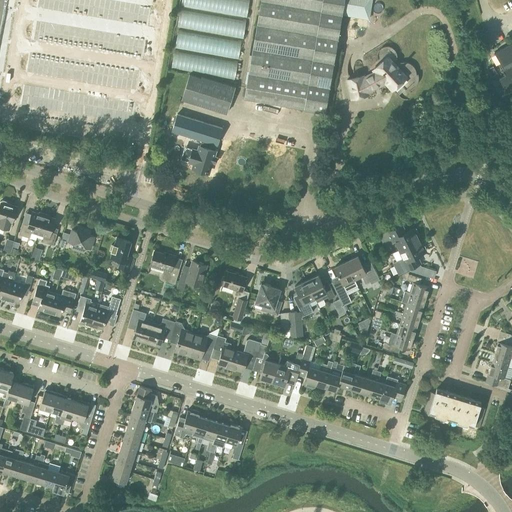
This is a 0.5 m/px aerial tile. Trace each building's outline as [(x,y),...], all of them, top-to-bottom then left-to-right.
[(182,0),(182,5),(247,17),(250,1),(245,0),(182,0)] [(261,0),(245,98),(325,112),(342,15),(369,20),(372,0),(261,0)] [(181,9),(178,27),(244,39),(247,20),(181,9)] [(175,47),(238,59),(241,42),(178,31),(175,47)] [(508,93),(511,90),(511,43),(495,53),(505,70),(507,75),(500,79),(508,93)] [(234,80),(237,63),(175,52),(172,68),(234,80)] [(363,75),(348,79),(352,99),(368,95),(367,92),(385,82),(393,90),(406,77),(400,70),(401,69),(399,68),(387,56),(373,70),(375,72),(364,78),(363,75)] [(491,77),(497,74),(492,66),(487,70),(491,77)] [(228,111),(235,85),(201,76),(194,102),(228,111)] [(172,131),(173,131),(206,141),(214,143),(217,145),(222,128),(177,114),(172,131)] [(230,125),(247,130),(251,118),(246,116),(244,124),(232,120),(230,125)] [(212,163),(214,155),(216,150),(212,149),(214,143),(206,141),(204,146),(200,145),(198,151),(192,149),(189,161),(195,163),(193,168),(208,173),(212,163)] [(12,223),(17,206),(8,204),(7,202),(3,200),(0,201),(0,202),(0,207),(0,208),(0,226),(10,229),(11,223),(12,223)] [(23,223),(19,234),(30,238),(36,240),(38,234),(44,214),(39,212),(38,213),(33,211),(28,225),(23,223)] [(44,214),(38,234),(44,236),(43,242),(53,245),(57,233),(51,232),(56,218),(50,216),(50,215),(44,214)] [(90,234),(91,229),(79,225),(77,231),(72,229),(68,242),(73,243),(72,248),(84,252),(86,247),(91,249),(95,236),(90,234)] [(400,250),(419,240),(416,235),(417,233),(415,229),(414,229),(400,235),(397,228),(380,235),(386,246),(395,242),(400,250)] [(117,237),(115,245),(113,244),(110,252),(112,252),(111,257),(121,260),(119,267),(129,271),(133,257),(125,255),(130,241),(117,237)] [(10,248),(12,240),(4,238),(0,252),(0,258),(9,261),(12,248),(10,248)] [(419,240),(400,250),(404,258),(394,263),(399,274),(415,266),(412,259),(425,252),(426,250),(424,247),(422,246),(419,240)] [(155,250),(150,266),(164,270),(161,279),(175,284),(180,269),(172,266),(176,255),(168,253),(168,254),(155,250)] [(346,261),(355,279),(361,275),(366,284),(370,282),(371,284),(380,280),(372,265),(364,268),(358,256),(346,261)] [(186,282),(201,286),(207,265),(193,261),(188,277),(181,275),(177,288),(184,290),(186,282)] [(341,280),(333,284),(340,299),(344,306),(352,302),(348,295),(347,292),(352,289),(358,286),(355,279),(346,261),(335,267),(341,280)] [(8,273),(4,272),(4,270),(0,268),(0,297),(7,300),(13,280),(16,273),(8,271),(8,273)] [(241,296),(247,277),(226,271),(222,285),(237,289),(235,294),(241,296)] [(429,287),(420,284),(421,278),(408,274),(406,280),(413,282),(410,292),(426,298),(429,287)] [(13,280),(7,300),(19,303),(23,290),(29,292),(33,277),(27,275),(25,284),(13,280)] [(81,285),(87,287),(90,277),(84,275),(81,285)] [(319,275),(307,280),(315,298),(317,302),(324,299),(323,297),(327,294),(330,299),(335,296),(329,284),(324,286),(319,275)] [(49,313),(55,293),(48,291),(50,286),(46,284),(47,281),(40,279),(35,294),(42,296),(38,309),(49,313)] [(308,301),(315,298),(307,280),(295,286),(301,298),(295,300),(300,311),(301,313),(303,316),(313,311),(308,301)] [(271,286),(271,285),(264,283),(264,284),(262,283),(256,302),(266,305),(264,310),(278,314),(280,305),(276,304),(280,289),(271,286)] [(49,313),(61,316),(63,308),(65,308),(65,310),(71,312),(76,294),(63,290),(61,295),(55,293),(49,313)] [(426,298),(410,292),(404,291),(401,301),(407,303),(423,308),(426,298)] [(91,326),(97,306),(90,304),(92,299),(81,295),(77,307),(84,309),(80,322),(91,326)] [(97,306),(91,326),(103,329),(107,317),(111,318),(112,314),(116,315),(121,299),(112,296),(108,310),(97,306)] [(233,317),(241,320),(247,300),(239,298),(233,317)] [(420,318),(423,308),(407,303),(403,313),(420,318)] [(381,305),(380,310),(394,315),(396,310),(381,305)] [(133,339),(146,343),(152,322),(146,320),(145,318),(147,313),(133,309),(129,322),(138,325),(133,339)] [(291,337),(303,336),(301,313),(300,311),(289,312),(291,337)] [(282,331),(290,331),(288,312),(280,313),(282,331)] [(416,329),(420,318),(403,313),(400,323),(416,329)] [(383,318),(380,318),(375,316),(374,316),(372,326),(380,328),(383,318)] [(160,347),(164,333),(171,336),(176,322),(163,318),(162,323),(159,325),(152,322),(146,343),(160,347)] [(189,354),(195,334),(182,330),(183,325),(182,322),(176,321),(176,322),(171,336),(177,338),(178,341),(175,351),(180,353),(182,352),(189,354)] [(413,339),(416,329),(400,323),(397,334),(413,339)] [(339,342),(341,335),(339,334),(340,330),(334,329),(333,332),(330,332),(328,339),(339,342)] [(384,341),(382,348),(399,353),(400,347),(410,350),(413,339),(397,334),(392,332),(388,343),(384,341)] [(206,337),(195,334),(189,354),(195,356),(196,358),(201,359),(204,350),(212,353),(217,336),(210,334),(206,337)] [(498,341),(495,352),(511,357),(511,353),(511,334),(510,334),(507,344),(498,341)] [(230,368),(236,350),(228,347),(229,343),(225,341),(226,338),(218,335),(214,348),(222,351),(218,363),(225,366),(225,367),(230,368)] [(261,342),(249,339),(244,353),(236,350),(230,368),(236,370),(236,369),(243,371),(247,359),(256,361),(257,357),(261,342)] [(352,342),(349,350),(360,354),(362,345),(352,342)] [(267,345),(261,344),(257,357),(266,359),(260,378),(272,381),(278,363),(270,360),(270,358),(267,354),(265,353),(267,345)] [(313,346),(307,344),(303,356),(302,359),(295,383),(296,380),(298,373),(306,375),(303,383),(308,384),(307,386),(313,388),(314,386),(315,386),(320,369),(321,364),(309,360),(313,346)] [(511,357),(495,352),(492,362),(508,367),(511,357)] [(278,363),(272,381),(285,385),(286,382),(294,385),(295,383),(302,359),(303,356),(297,355),(295,362),(286,360),(285,365),(278,363)] [(326,387),(334,360),(333,360),(332,363),(328,362),(325,371),(320,369),(315,386),(316,384),(326,387)] [(337,390),(344,365),(341,375),(334,373),(338,362),(334,360),(326,387),(337,390)] [(508,367),(492,362),(486,381),(508,388),(511,380),(504,378),(508,367)] [(349,388),(357,364),(356,364),(353,363),(351,364),(350,367),(344,365),(337,390),(337,391),(339,385),(349,388)] [(360,391),(364,376),(358,374),(360,365),(357,364),(349,388),(360,391)] [(370,394),(377,371),(373,369),(370,378),(364,376),(360,391),(370,394)] [(0,379),(0,391),(7,394),(12,381),(14,373),(3,370),(0,379)] [(379,400),(385,383),(378,381),(381,372),(377,371),(370,394),(380,398),(379,400)] [(11,398),(18,400),(23,382),(22,384),(12,381),(14,373),(12,381),(7,394),(7,397),(6,397),(3,406),(8,407),(11,398)] [(385,383),(379,400),(391,403),(393,397),(402,399),(406,384),(397,381),(398,379),(387,376),(385,383)] [(24,417),(30,419),(30,418),(35,402),(30,400),(34,385),(23,382),(18,400),(24,402),(21,412),(25,413),(24,417)] [(137,395),(134,405),(149,410),(154,412),(157,412),(159,405),(157,395),(151,393),(152,389),(140,386),(138,392),(137,395)] [(437,388),(435,393),(430,392),(424,413),(429,415),(430,412),(474,426),(474,425),(479,427),(485,408),(480,407),(481,402),(437,388)] [(57,392),(45,389),(40,407),(51,411),(57,392)] [(55,422),(59,423),(61,417),(67,398),(67,396),(57,392),(51,411),(58,413),(55,422)] [(65,420),(71,422),(73,417),(77,401),(67,398),(61,417),(59,423),(63,425),(65,420)] [(90,403),(78,399),(77,401),(73,417),(79,419),(78,421),(82,428),(81,430),(88,432),(96,407),(89,405),(90,403)] [(134,405),(131,416),(146,420),(151,422),(154,412),(149,410),(134,405)] [(168,420),(171,406),(166,405),(163,419),(168,420)] [(177,425),(174,435),(180,436),(183,427),(194,431),(199,413),(198,413),(199,411),(193,409),(192,411),(188,410),(185,419),(180,417),(177,425)] [(202,443),(203,439),(209,419),(199,416),(199,413),(194,431),(192,436),(199,438),(198,442),(202,443)] [(142,430),(146,420),(131,416),(127,426),(142,430)] [(37,420),(30,418),(30,419),(26,431),(43,436),(45,428),(35,425),(37,420)] [(211,451),(220,422),(209,419),(203,439),(210,441),(207,450),(211,451)] [(37,420),(36,425),(46,428),(47,423),(37,420)] [(224,447),(226,441),(230,425),(220,422),(211,451),(215,452),(217,446),(223,448),(224,446),(224,447)] [(243,427),(231,423),(226,441),(233,443),(231,448),(233,448),(232,453),(234,454),(233,458),(239,459),(244,443),(238,442),(243,427)] [(139,441),(142,430),(127,426),(124,436),(139,441)] [(54,440),(64,443),(66,437),(55,434),(54,440)] [(136,451),(139,441),(124,436),(121,447),(136,451)] [(0,472),(2,473),(9,450),(1,448),(2,444),(0,443),(0,472)] [(133,462),(136,451),(121,447),(118,457),(133,462)] [(9,450),(2,473),(3,471),(13,474),(17,459),(18,456),(20,450),(15,449),(14,452),(9,450)] [(40,457),(33,480),(44,483),(49,465),(42,463),(45,455),(41,454),(40,457)] [(185,458),(170,454),(170,455),(168,461),(183,466),(185,458)] [(27,462),(23,477),(33,480),(40,457),(36,455),(33,464),(27,462)] [(130,472),(133,462),(118,457),(115,467),(130,472)] [(17,459),(13,474),(23,477),(27,462),(17,459)] [(49,465),(44,483),(54,486),(53,489),(59,470),(60,466),(50,463),(49,465)] [(126,482),(130,472),(115,467),(111,478),(126,482)] [(64,492),(65,491),(69,493),(75,474),(59,470),(53,489),(64,492)]
